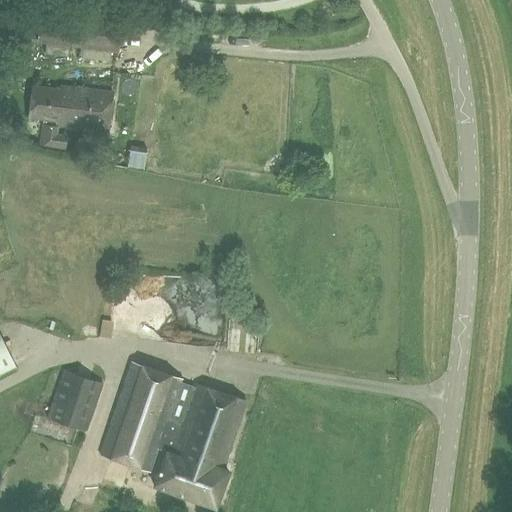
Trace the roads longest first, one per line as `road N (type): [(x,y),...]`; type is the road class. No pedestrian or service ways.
road 1 (unknown): [(0,382),(54,357),(133,352),(448,408)]
road 2 (tertiary): [(434,511),(466,237)]
road 3 (unclassified): [(362,0),(466,237)]
road 4 (tertiary): [(466,237),(463,115),(433,0)]
